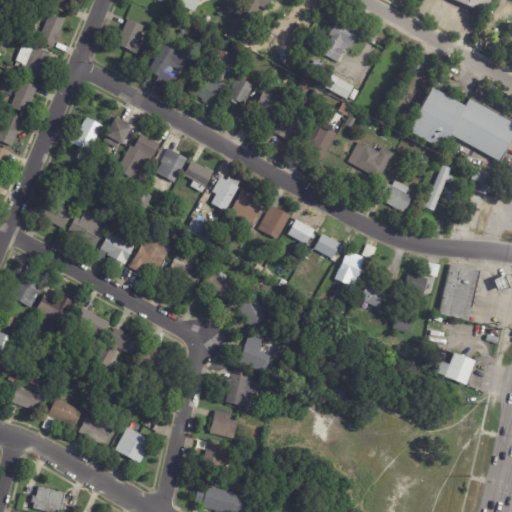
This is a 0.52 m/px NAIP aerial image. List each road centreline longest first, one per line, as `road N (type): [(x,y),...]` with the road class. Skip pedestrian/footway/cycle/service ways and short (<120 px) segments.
road 1 (residential): [(511,252),(385,235),(77,66)]
road 2 (residential): [(8,236),(201,339),(160,511)]
road 3 (residential): [(105,0),(0,255)]
road 4 (residential): [(156,511),(0,430)]
road 5 (residential): [(511,83),(361,0)]
